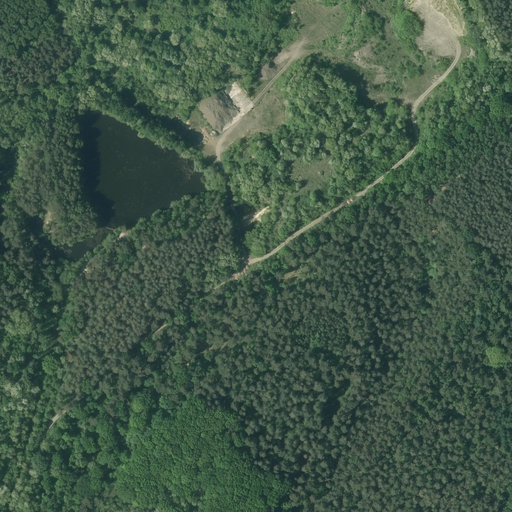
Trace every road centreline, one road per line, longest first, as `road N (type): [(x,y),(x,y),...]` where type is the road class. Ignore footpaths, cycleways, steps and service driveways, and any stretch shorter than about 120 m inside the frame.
road 1 (track): [(247,268),(217,159),(221,139),(300,54),(327,51),(406,90),(419,142),(387,175),(262,266),(269,276)]
road 2 (track): [(47,426),(156,324),(247,268)]
road 3 (unknown): [(511,140),(467,174),(457,204),(511,248)]
